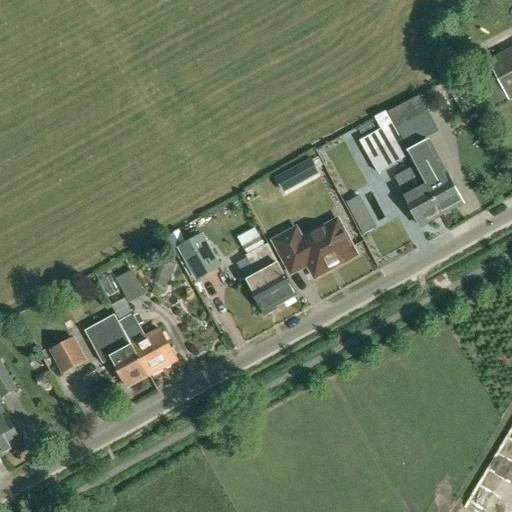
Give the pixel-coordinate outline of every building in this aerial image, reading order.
[(509,98),(511,95),(511,50),(490,62),(509,98)] [(397,130),(429,114),(420,96),(388,112),(397,130)] [(377,173),(410,155),(386,111),(375,118),(381,129),(359,141),(377,173)] [(448,173),(446,174),(428,141),(409,152),(416,166),(443,214),(464,202),(448,173)] [(312,163),(276,182),(284,197),(320,178),(312,163)] [(443,214),(416,166),(395,177),(405,196),(404,196),(420,226),(443,214)] [(294,245),(288,234),(275,241),(292,274),(309,265),(316,278),(358,255),(339,220),(294,245)] [(180,248),(198,280),(221,267),(203,236),(180,248)] [(280,265),(269,244),(247,255),(258,276),(249,281),(266,312),(298,295),(281,264),(280,265)] [(163,260),(157,274),(170,279),(176,265),(163,260)] [(116,277),(129,302),(144,295),(131,270),(116,277)] [(119,314),(117,314),(149,374),(178,358),(162,329),(147,337),(134,313),(122,320),(119,314)] [(149,374),(117,314),(89,330),(105,360),(112,356),(128,385),(149,374)] [(87,361),(74,337),(49,350),(62,374),(87,361)] [(0,394),(1,396),(15,389),(0,361),(0,394)] [(0,454),(21,443),(0,404),(0,454)]
